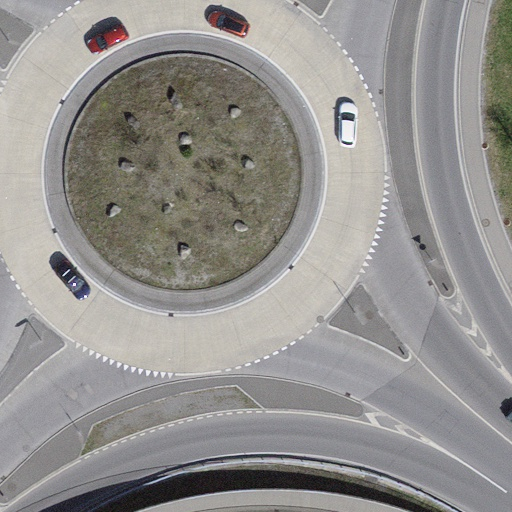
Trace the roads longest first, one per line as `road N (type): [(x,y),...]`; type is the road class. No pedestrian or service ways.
road 1 (trunk): [(36,511),(132,456),(219,434),(306,434),(393,449),(511,496)]
road 2 (tertiary): [(511,341),(492,313),(452,209),(437,143),(451,0)]
road 3 (tertiary): [(241,328),(490,420)]
road 4 (tertiary): [(490,420),(424,339),(357,200)]
road 5 (secondary): [(358,141),(342,88),(309,43),(264,11),(225,0)]
road 6 (trunk): [(0,448),(146,331)]
road 7 (secondary): [(241,328),(316,279),(342,242),(357,200)]
road 8 (secondary): [(28,226),(74,293),(146,331)]
road 9 (tertiary): [(358,141),(358,71),(372,0)]
road 10 (secondary): [(92,23),(44,73),(19,137)]
